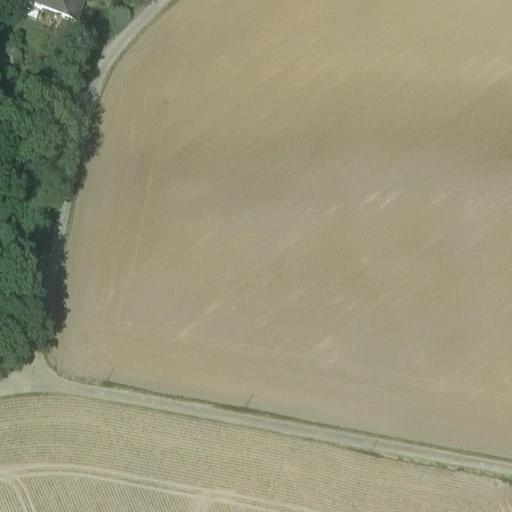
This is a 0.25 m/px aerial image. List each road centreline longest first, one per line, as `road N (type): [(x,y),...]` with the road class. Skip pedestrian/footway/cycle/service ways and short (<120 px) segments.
road 1 (unclassified): [(25,385),(511,474)]
road 2 (unclassified): [(157,0),(94,73),(25,385)]
